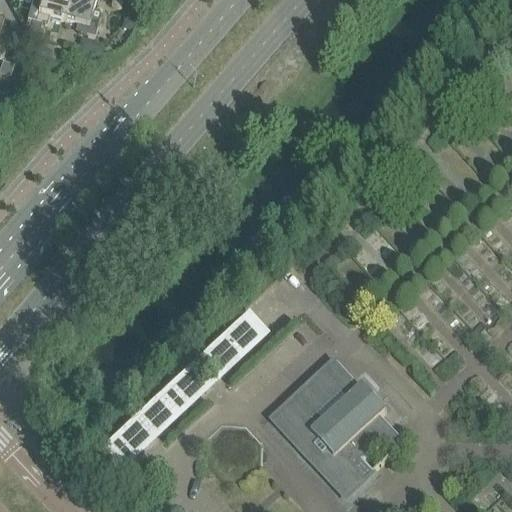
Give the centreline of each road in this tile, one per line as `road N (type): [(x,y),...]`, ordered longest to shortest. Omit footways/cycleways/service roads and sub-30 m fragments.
road 1 (secondary): [(0,351),(305,0)]
road 2 (secondary): [(238,0),(0,273)]
